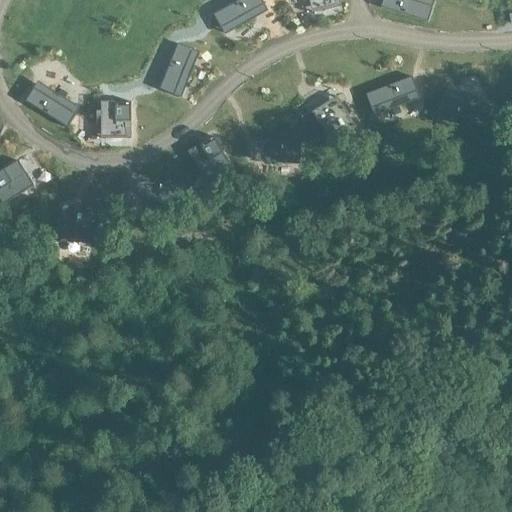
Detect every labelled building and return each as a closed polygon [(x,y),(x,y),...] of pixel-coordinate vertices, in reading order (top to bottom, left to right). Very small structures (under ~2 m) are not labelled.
[(219,32),(263,7),(259,0),(243,0),(212,18),(219,32)] [(337,0),(307,0),(308,6),(321,3),(323,12),(339,9),(337,0)] [(427,24),(432,10),(395,0),(383,0),(381,10),(427,24)] [(173,97),(191,53),(176,47),(158,93),(173,97)] [(370,112),(417,94),(411,79),(365,97),(370,112)] [(78,117),(36,92),(27,105),(69,131),(78,117)] [(488,118),(442,100),(437,114),(483,132),(488,118)] [(117,133),(116,142),(133,143),(133,106),(104,106),(103,133),(117,133)] [(325,107),(311,115),(330,146),(355,131),(341,108),(330,114),(325,107)] [(211,140),(186,156),(201,179),(212,172),(217,180),(231,171),(211,140)] [(299,160),(299,145),(251,141),(250,156),(299,160)] [(19,164),(0,176),(0,202),(4,209),(27,194),(20,183),(28,178),(19,164)] [(178,202),(181,188),(134,177),(131,191),(178,202)] [(65,209),(63,236),(77,237),(76,246),(92,247),(94,210),(65,209)] [(57,505),(58,511),(78,511),(77,502),(57,505)]
